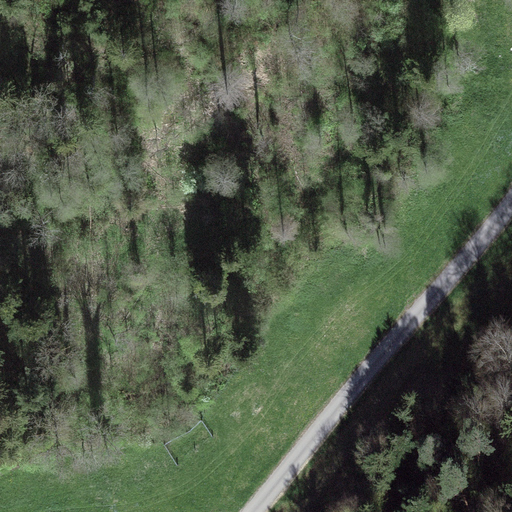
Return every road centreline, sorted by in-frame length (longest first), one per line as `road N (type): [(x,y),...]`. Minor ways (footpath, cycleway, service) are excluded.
road 1 (track): [(436,305),(255,511)]
road 2 (track): [(308,511),(419,358),(436,305)]
road 3 (track): [(511,212),(436,305)]
